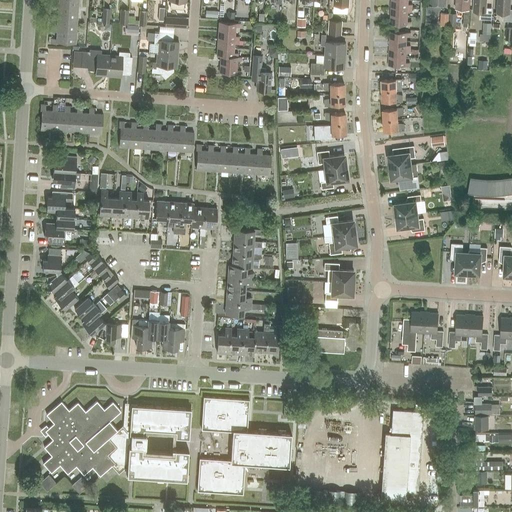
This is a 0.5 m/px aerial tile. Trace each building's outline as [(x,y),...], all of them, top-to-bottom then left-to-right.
[(391,0),(391,7),(412,8),(412,4),(408,4),(408,0),(391,0)] [(426,5),(426,15),(438,16),(439,10),(441,10),(441,7),(445,7),(445,0),(430,0),(430,6),(426,5)] [(456,0),(455,9),(464,9),(463,27),(468,28),(469,0),(456,0)] [(485,19),(486,0),(473,0),(473,12),(480,12),(480,19),(485,19)] [(510,10),(510,0),(497,0),(497,13),(503,14),(502,21),(509,21),(510,10)] [(53,14),(52,19),(58,19),(58,18),(77,19),(78,7),(59,6),(59,7),(58,14),(53,14)] [(391,7),(391,16),(407,17),(408,12),(412,12),(412,8),(391,7)] [(128,24),(129,10),(121,10),(120,24),(128,24)] [(449,25),(450,13),(442,12),(441,24),(449,25)] [(188,28),(189,18),(166,16),(165,26),(188,28)] [(391,16),(390,24),(411,25),(411,21),(407,21),(407,17),(391,16)] [(52,26),(52,31),(57,32),(57,30),(76,31),(77,19),(58,18),(58,19),(57,26),(52,26)] [(305,26),(305,19),(297,18),(297,26),(305,26)] [(342,35),(342,22),(329,21),(328,34),(342,35)] [(219,22),(218,30),(235,31),(236,27),(240,27),(240,23),(219,22)] [(491,34),(491,23),(483,22),(483,33),(491,34)] [(51,38),(51,43),(56,44),(56,42),(76,44),(76,31),(57,30),(57,32),(57,39),(51,38)] [(218,30),(218,39),(239,40),(239,36),(235,36),(235,31),(218,30)] [(157,53),(178,54),(179,42),(173,41),(173,32),(159,31),(159,33),(155,33),(154,44),(150,43),(149,44),(149,52),(157,53)] [(390,31),(390,40),(406,41),(407,36),(411,36),(411,32),(390,31)] [(325,55),(345,56),(345,43),(325,43),(325,35),(321,35),(321,46),(325,46),(325,55)] [(218,39),(217,47),(234,48),(234,44),(239,44),(239,40),(218,39)] [(390,40),(389,48),(410,49),(410,45),(406,45),(406,41),(390,40)] [(217,47),(217,56),(221,56),(238,57),(238,53),(234,53),(234,48),(217,47)] [(389,48),(389,57),(406,58),(406,53),(410,53),(410,49),(389,48)] [(108,75),(110,55),(101,54),(101,50),(89,49),(89,52),(82,51),(81,67),(88,68),(88,70),(96,71),(95,74),(108,75)] [(110,55),(108,75),(121,76),(122,70),(131,71),(132,57),(130,57),(130,52),(119,52),(119,56),(110,55)] [(177,67),(178,54),(157,53),(157,62),(152,61),(152,72),(162,73),(162,75),(164,79),(173,71),(174,67),(177,67)] [(145,72),(146,55),(139,55),(138,72),(145,72)] [(257,81),(256,90),(270,91),(271,73),(265,72),(265,68),(261,68),(262,56),(253,55),(251,80),(257,81)] [(344,70),(345,56),(325,55),(324,64),(311,63),(310,75),(324,75),(325,69),(344,70)] [(221,56),(220,64),(237,65),(237,61),(241,61),(242,57),(238,57),(221,56)] [(389,57),(388,65),(409,66),(410,62),(405,62),(406,58),(389,57)] [(478,68),(478,69),(487,69),(488,60),(479,60),(479,62),(478,68)] [(220,64),(219,73),(240,74),(241,70),(236,70),(237,65),(220,64)] [(279,66),(278,76),(291,76),(291,67),(279,66)] [(382,90),(396,90),(402,89),(402,79),(396,79),(396,80),(382,80),(382,90)] [(300,88),(311,88),(311,80),(300,80),(300,88)] [(330,95),(344,94),(344,83),(331,84),(331,83),(324,83),(324,89),(330,91),(330,95)] [(396,90),(382,90),(383,102),(396,101),(396,102),(403,102),(403,96),(397,94),(396,90)] [(344,94),(330,95),(330,98),(325,100),(325,106),(331,106),(331,105),(345,105),(344,94)] [(278,98),(278,110),(288,110),(287,97),(278,98)] [(42,110),(40,129),(53,130),(54,111),(53,111),(46,110),(46,105),(41,104),(41,110),(42,110)] [(53,105),(53,111),(54,111),(53,130),(65,131),(66,112),(65,112),(58,111),(58,106),(53,105)] [(417,105),(410,109),(414,116),(421,112),(417,105)] [(65,106),(65,112),(66,112),(65,131),(77,132),(79,113),(77,113),(70,112),(70,107),(65,106)] [(77,107),(77,113),(79,113),(77,132),(90,133),(91,114),(89,114),(82,113),(82,108),(77,107)] [(89,108),(89,114),(91,114),(90,133),(102,134),(103,115),(94,114),(95,108),(89,108)] [(397,109),(383,110),(384,120),(398,119),(398,116),(403,114),(403,108),(397,108),(397,109)] [(332,124),(345,124),(345,113),(332,113),(325,113),(326,119),(332,120),(332,124)] [(398,119),(384,120),(384,131),(398,130),(398,131),(405,131),(404,119),(398,119)] [(119,122),(119,127),(121,128),(119,147),(131,148),(133,128),(131,128),(124,128),(124,122),(119,122)] [(131,122),(131,128),(133,128),(131,148),(144,149),(145,129),(143,129),(136,128),(136,123),(131,122)] [(144,123),(143,129),(145,129),(144,149),(156,149),(157,130),(155,129),(148,129),(149,124),(144,123)] [(155,124),(155,129),(157,130),(156,149),(168,150),(169,131),(167,130),(160,130),(161,124),(155,124)] [(345,124),(332,124),(332,128),(326,130),(326,136),(333,136),(332,135),(346,135),(345,124)] [(168,125),(167,130),(169,131),(168,150),(180,151),(182,132),(179,131),(172,131),(173,125),(168,125)] [(180,126),(179,131),(182,132),(180,151),(193,152),(194,132),(185,132),(185,126),(180,126)] [(444,136),(432,137),(433,146),(445,144),(444,136)] [(196,145),(196,150),(197,150),(196,170),(208,170),(209,151),(208,151),(201,150),(201,145),(196,145)] [(208,145),(208,151),(209,151),(208,170),(220,171),(222,152),(220,152),(213,151),(213,146),(208,145)] [(221,146),(220,152),(222,152),(220,171),(232,172),(234,152),(232,152),(226,152),(226,147),(221,146)] [(402,153),(388,155),(390,167),(411,164),(410,158),(416,157),(414,146),(401,147),(402,153)] [(233,147),(232,152),(234,152),(232,172),(245,173),(246,153),(245,153),(237,153),(238,147),(233,147)] [(245,148),(245,153),(246,153),(245,173),(257,174),(258,154),(257,154),(250,153),(250,148),(245,148)] [(257,149),(257,154),(258,154),(257,174),(270,175),(271,155),(262,154),(262,149),(257,149)] [(325,170),(346,167),(345,155),(330,157),(329,150),(317,152),(318,164),(324,163),(325,170)] [(92,164),(96,158),(91,154),(87,159),(92,164)] [(53,171),(75,172),(77,156),(63,155),(63,161),(54,161),(53,171)] [(417,175),(416,164),(411,164),(390,167),(392,179),(405,177),(406,183),(419,181),(418,175),(417,175)] [(346,167),(325,170),(327,181),(321,182),(322,189),(334,187),(333,181),(348,179),(346,167)] [(53,171),(53,181),(61,182),(61,188),(74,189),(75,183),(75,177),(83,178),(84,174),(80,173),(81,173),(76,172),(75,173),(53,171)] [(476,197),(478,198),(478,206),(505,207),(505,209),(511,207),(511,178),(510,179),(502,180),(495,180),(486,180),(481,180),(475,179),(470,178),(468,191),(478,193),(478,197),(476,197)] [(141,183),(137,188),(143,192),(147,187),(141,183)] [(284,198),(294,197),(293,189),(283,190),(284,198)] [(111,216),(113,198),(107,198),(107,191),(101,190),(101,197),(100,197),(99,215),(111,216)] [(58,207),(64,208),(65,201),(71,202),(72,192),(52,191),(52,197),(48,197),(47,207),(55,207),(58,207)] [(123,217),(125,192),(120,192),(119,192),(119,198),(113,198),(111,216),(123,217)] [(136,200),(131,199),(131,192),(125,192),(123,217),(135,217),(136,200)] [(136,200),(135,217),(148,218),(149,201),(143,200),(143,193),(136,193),(136,200)] [(408,202),(395,204),(396,216),(417,213),(416,202),(421,201),(421,195),(408,196),(408,202)] [(168,220),(169,201),(157,201),(155,219),(162,219),(162,226),(168,227),(168,220)] [(179,233),(181,202),(169,201),(168,220),(174,220),(174,233),(179,233)] [(193,207),(193,203),(181,202),(179,233),(184,234),(185,221),(191,221),(192,221),(193,207)] [(55,207),(55,212),(57,213),(57,218),(74,219),(74,208),(64,208),(58,207),(55,207)] [(205,208),(193,207),(192,221),(191,221),(191,227),(200,227),(199,246),(204,246),(205,227),(203,227),(205,208)] [(203,227),(205,227),(212,228),(212,236),(217,236),(217,228),(216,227),(217,208),(205,208),(203,227)] [(442,220),(454,218),(453,210),(441,212),(442,220)] [(417,213),(396,216),(398,228),(411,226),(412,232),(425,230),(424,219),(418,219),(417,213)] [(332,235),(355,232),(353,220),(338,222),(338,216),(326,217),(326,224),(330,224),(332,235)] [(56,228),(63,228),(73,229),(74,219),(57,218),(56,223),(56,228)] [(471,222),(471,231),(479,231),(480,222),(471,222)] [(46,227),(45,238),(49,238),(48,244),(62,245),(66,245),(66,243),(65,239),(62,239),(63,228),(56,228),(54,228),(46,227)] [(235,229),(234,241),(254,243),(254,241),(254,234),(262,235),(262,230),(254,229),(254,231),(235,229)] [(355,232),(332,235),(332,236),(334,236),(335,242),(329,243),(330,255),(342,253),(342,247),(356,245),(355,232)] [(162,239),(150,238),(150,247),(162,248),(162,239)] [(234,241),(233,253),(253,255),(253,253),(254,246),(261,247),(262,242),(254,241),(254,243),(234,241)] [(286,257),(298,257),(298,241),(286,241),(286,257)] [(451,243),(450,258),(456,259),(456,273),(468,273),(468,252),(463,252),(463,244),(451,243)] [(500,246),(499,261),(505,262),(504,275),(511,275),(511,254),(511,255),(511,247),(500,246)] [(468,252),(468,273),(480,274),(480,260),(486,261),(487,248),(481,247),(480,250),(469,250),(468,252)] [(253,253),(253,255),(233,253),(233,265),(233,266),(247,267),(252,268),(253,258),(261,259),(261,254),(253,253)] [(61,254),(58,254),(48,254),(47,259),(43,259),(42,270),(47,270),(46,276),(60,271),(61,254)] [(89,265),(93,270),(102,262),(95,254),(92,256),(95,259),(90,263),(89,265)] [(265,256),(264,264),(272,265),(273,256),(265,256)] [(339,263),(324,262),(324,269),(328,270),(327,282),(332,282),(353,283),(354,270),(339,269),(339,263)] [(108,274),(110,272),(103,263),(95,270),(100,275),(101,275),(105,271),(108,274)] [(228,278),(253,279),(253,274),(246,273),(247,267),(233,266),(233,265),(229,265),(228,278)] [(53,291),(67,279),(60,271),(46,276),(50,280),(47,283),(53,291)] [(109,290),(119,282),(110,272),(108,274),(110,277),(106,281),(104,283),(109,290)] [(67,279),(53,291),(57,295),(54,298),(57,301),(60,298),(70,289),(71,290),(74,287),(79,283),(72,275),(67,279)] [(253,279),(228,278),(227,290),(245,291),(245,285),(253,285),(253,279)] [(353,283),(332,282),(331,293),(325,293),(325,300),(337,301),(338,294),(353,295),(353,283)] [(123,299),(127,295),(118,284),(108,293),(114,300),(119,295),(123,299)] [(70,289),(60,298),(57,301),(64,309),(78,297),(74,293),(77,290),(74,287),(71,290),(70,289)] [(289,287),(288,295),(296,296),(297,288),(289,287)] [(134,288),(133,296),(141,297),(142,289),(134,288)] [(227,290),(226,302),(251,303),(252,298),(244,297),(245,291),(227,290)] [(81,316),(94,304),(92,301),(93,300),(94,296),(90,291),(85,295),(87,297),(74,308),(81,316)] [(85,326),(98,315),(106,308),(99,300),(94,304),(81,316),(85,320),(82,323),(85,326)] [(226,302),(226,314),(243,315),(244,309),(251,309),(251,303),(226,302)] [(404,318),(402,344),(408,344),(407,350),(416,351),(417,332),(424,332),(425,312),(412,311),(412,318),(404,318)] [(425,312),(424,332),(431,333),(431,338),(436,339),(436,346),(442,346),(443,331),(437,331),(438,313),(425,312)] [(450,331),(449,347),(455,347),(455,340),(461,340),(461,335),(469,335),(470,315),(457,314),(456,332),(450,331)] [(99,336),(105,323),(98,315),(85,326),(92,334),(95,331),(99,336)] [(470,315),(469,335),(476,336),(476,341),(481,342),(481,349),(487,349),(488,334),(482,333),(483,316),(470,315)] [(494,334),(493,349),(500,350),(500,343),(506,343),(506,338),(511,337),(511,317),(502,317),(501,335),(494,334)] [(148,325),(148,319),(132,318),(131,338),(136,338),(136,347),(146,348),(147,340),(148,325)] [(151,341),(152,338),(157,338),(158,320),(148,319),(148,325),(147,340),(151,341)] [(255,329),(256,319),(246,319),(246,322),(254,322),(253,329),(255,329)] [(158,320),(157,338),(163,339),(162,341),(167,342),(168,327),(169,323),(169,321),(158,320)] [(230,335),(231,335),(232,321),(226,321),(225,335),(218,334),(217,352),(229,353),(230,335)] [(105,323),(99,336),(104,336),(104,340),(115,341),(115,337),(121,337),(122,324),(105,323)] [(178,341),(184,342),(185,324),(169,323),(168,327),(167,342),(167,349),(177,350),(178,341)] [(254,337),(254,351),(266,352),(267,332),(268,332),(269,324),(264,324),(263,332),(254,331),(254,337)] [(267,332),(266,352),(277,352),(279,333),(280,333),(281,325),(276,324),(275,333),(268,332),(267,332)] [(241,354),(243,329),(237,328),(237,336),(231,335),(230,335),(229,353),(241,354)] [(341,337),(342,330),(316,328),(316,335),(312,335),(311,350),(343,352),(344,338),(341,337)] [(243,329),(241,354),(253,355),(254,351),(254,337),(247,336),(248,329),(243,329)] [(505,367),(493,367),(493,375),(505,375),(505,367)] [(479,392),(479,394),(493,394),(493,385),(479,385),(479,387),(479,392)] [(249,400),(204,396),(202,429),(201,429),(242,432),(242,420),(248,420),(249,400)] [(52,455),(43,463),(51,472),(60,465),(67,473),(76,466),(84,474),(92,467),(100,476),(115,462),(107,454),(116,446),(108,437),(117,430),(109,421),(121,411),(113,402),(104,409),(97,401),(85,411),(78,402),(69,410),(61,401),(46,414),(54,423),(48,428),(46,425),(40,430),(45,436),(48,433),(53,439),(44,446),(52,455)] [(296,417),(297,403),(285,402),(284,416),(296,417)] [(475,403),(475,414),(500,414),(500,407),(491,407),(491,403),(475,403)] [(127,474),(187,479),(189,449),(175,448),(174,454),(142,452),(142,447),(146,447),(146,435),(143,434),(144,429),(176,431),(176,437),(189,438),(191,408),(131,404),(127,474)] [(385,433),(380,498),(405,500),(406,492),(418,493),(423,411),(392,409),(391,427),(390,427),(389,433),(385,433)] [(476,415),(476,429),(490,429),(490,415),(476,415)] [(252,431),(251,437),(232,435),(231,456),(250,458),(249,468),(268,469),(268,465),(289,466),(292,433),(252,431)] [(511,433),(499,433),(499,442),(511,442),(511,433)] [(484,469),(484,462),(484,457),(474,457),(474,469),(484,469)] [(240,461),(200,458),(197,490),(197,491),(243,494),(245,473),(239,473),(240,461)] [(435,465),(427,465),(428,499),(436,499),(435,465)] [(476,471),(475,483),(486,483),(486,471),(476,471)] [(47,490),(56,483),(49,475),(40,482),(47,490)] [(79,493),(88,485),(81,477),(72,484),(79,493)] [(322,489),(322,481),(311,480),(311,489),(316,490),(316,489),(322,489)] [(285,503),(286,489),(278,488),(277,502),(285,503)] [(484,490),(474,490),(474,506),(484,506),(484,490)]
